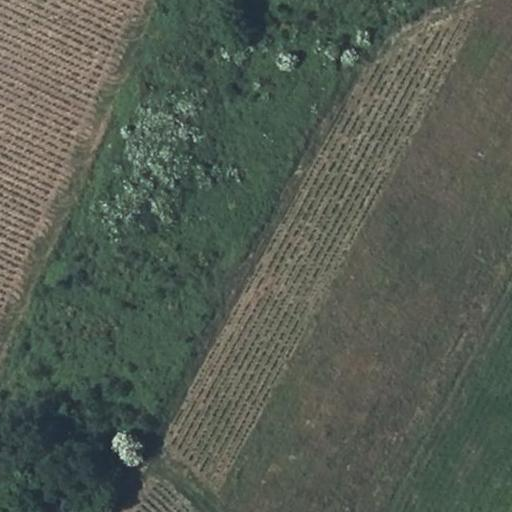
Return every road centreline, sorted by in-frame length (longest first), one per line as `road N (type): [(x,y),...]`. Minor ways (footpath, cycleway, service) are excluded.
road 1 (track): [(134,511),(371,49),(492,0)]
road 2 (track): [(371,49),(247,0)]
